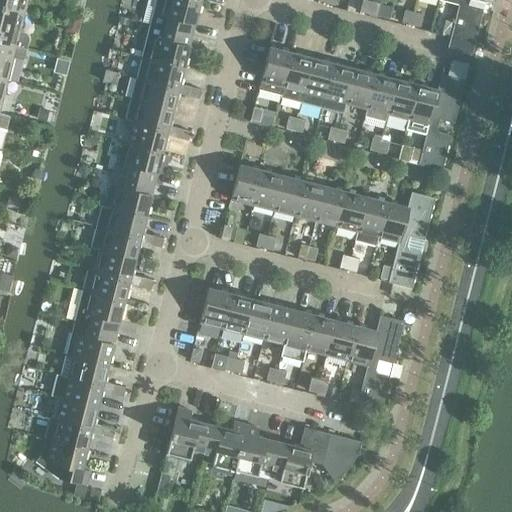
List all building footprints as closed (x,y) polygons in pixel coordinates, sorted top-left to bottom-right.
[(0,0),(0,6),(24,13),(27,0),(0,0)] [(192,35),(200,2),(190,0),(160,0),(160,1),(161,4),(162,7),(160,15),(153,13),(150,24),(192,35)] [(368,14),(371,1),(365,0),(362,0),(360,12),(368,14)] [(474,43),(484,0),(460,0),(459,4),(454,22),(451,35),(450,37),(474,43)] [(380,4),(371,1),(368,14),(376,16),(380,4)] [(24,13),(0,6),(0,42),(27,50),(29,41),(29,38),(27,35),(25,33),(19,32),(24,13)] [(410,24),(413,12),(405,10),(402,22),(410,24)] [(421,14),(413,12),(410,24),(418,26),(421,14)] [(69,16),(67,24),(79,27),(81,19),(69,16)] [(121,17),(119,24),(127,26),(129,19),(121,17)] [(451,35),(454,22),(445,20),(442,33),(451,35)] [(67,24),(65,32),(77,35),(79,27),(67,24)] [(183,68),(192,35),(150,24),(147,35),(154,37),(152,44),(150,47),(148,50),(146,53),(145,57),(142,56),(141,57),(148,59),(149,58),(183,68)] [(0,78),(19,83),(27,50),(0,42),(0,78)] [(280,94),(291,53),(269,47),(259,89),(280,94)] [(301,102),(312,58),(291,53),(280,94),(280,97),(301,102)] [(179,84),(183,68),(149,58),(148,59),(141,57),(136,77),(178,88),(177,93),(188,96),(190,87),(179,84)] [(324,98),(333,63),(312,58),(301,102),(322,107),(324,98)] [(345,103),(354,69),(333,63),(324,98),(339,102),(336,110),(343,112),(345,103)] [(366,109),(375,74),(354,69),(345,103),(366,109)] [(106,71),(104,81),(114,83),(117,73),(106,71)] [(387,114),(396,79),(375,74),(366,109),(387,114)] [(441,74),(437,90),(438,90),(429,125),(428,125),(422,150),(418,162),(418,165),(442,171),(451,135),(438,132),(436,129),(439,119),(454,123),(465,80),(452,77),(451,82),(441,80),(442,75),(441,74)] [(173,109),(177,93),(178,88),(136,77),(130,98),(173,109)] [(19,83),(0,78),(0,114),(10,117),(9,116),(10,113),(10,110),(9,106),(12,92),(15,90),(16,87),(17,84),(18,84),(19,83)] [(408,119),(417,85),(396,79),(387,114),(408,119)] [(438,90),(437,90),(417,85),(408,119),(428,125),(429,125),(438,90)] [(201,89),(190,87),(188,96),(199,99),(201,89)] [(169,126),(173,109),(130,98),(125,119),(132,121),(167,130),(166,135),(177,138),(179,128),(169,126)] [(262,109),(254,107),(251,120),(259,122),(262,109)] [(40,108),(37,120),(46,122),(49,111),(40,108)] [(0,150),(1,151),(10,117),(0,114),(0,150)] [(294,131),(297,118),(289,116),(285,128),(294,131)] [(305,120),(297,118),(294,131),(302,133),(305,120)] [(162,151),(166,135),(167,130),(132,121),(127,141),(127,142),(162,151)] [(336,141),(339,129),(331,127),(327,139),(336,141)] [(190,131),(179,128),(177,138),(188,140),(190,131)] [(347,131),(339,129),(336,141),(344,143),(347,131)] [(378,152),(381,139),(372,137),(369,150),(378,152)] [(389,142),(381,139),(378,152),(386,154),(389,142)] [(154,184),(162,151),(127,142),(127,141),(120,140),(120,141),(123,142),(122,146),(122,149),(123,153),(124,156),(123,160),(115,158),(112,173),(154,184)] [(418,162),(422,150),(413,148),(410,160),(418,162)] [(252,205),(261,170),(239,165),(230,199),(252,205)] [(273,210),(282,175),(261,170),(252,205),(273,210)] [(146,216),(154,184),(112,173),(108,187),(115,189),(114,193),(112,196),(109,198),(108,202),(106,206),(103,205),(103,206),(146,216)] [(294,216),(303,181),(282,175),(273,210),(294,216)] [(315,221),(324,186),(303,181),(294,216),(315,221)] [(336,226),(345,191),(324,186),(315,221),(336,226)] [(357,232),(366,197),(345,191),(336,226),(357,232)] [(411,192),(407,207),(408,207),(399,242),(398,242),(392,267),(388,280),(388,282),(412,288),(435,198),(422,195),(421,200),(411,197),(412,192),(411,192)] [(21,194),(17,213),(27,216),(32,197),(21,194)] [(378,237),(387,202),(366,197),(357,232),(378,237)] [(408,207),(407,207),(387,202),(378,237),(398,242),(399,242),(408,207)] [(146,216),(103,206),(101,205),(95,226),(140,237),(139,242),(150,244),(152,235),(141,233),(146,216)] [(233,227),(224,225),(221,237),(229,239),(233,227)] [(135,258),(139,242),(140,237),(95,226),(90,247),(100,249),(135,258)] [(264,248),(267,236),(259,234),(256,246),(264,248)] [(163,238),(152,235),(150,244),(161,247),(163,238)] [(275,238),(267,236),(264,248),(272,250),(275,238)] [(306,259),(309,246),(301,244),(297,257),(306,259)] [(7,245),(5,256),(16,258),(18,248),(7,245)] [(317,248),(309,246),(306,259),(314,261),(317,248)] [(131,274),(135,258),(100,249),(94,270),(130,279),(128,284),(139,286),(142,277),(131,274)] [(348,269),(351,257),(342,255),(339,267),(348,269)] [(359,259),(351,257),(348,269),(356,271),(359,259)] [(388,280),(392,267),(383,265),(380,278),(388,280)] [(124,300),(128,284),(130,279),(94,270),(87,268),(82,289),(124,300)] [(0,272),(0,292),(8,295),(12,275),(0,272)] [(152,280),(142,277),(139,286),(150,289),(152,280)] [(221,328),(230,293),(208,288),(199,323),(221,328)] [(116,332),(124,300),(82,289),(74,322),(116,332)] [(242,334),(251,299),(230,293),(221,328),(242,334)] [(263,339),(272,304),(251,299),(242,334),(263,339)] [(284,344),(293,309),(272,304),(263,339),(284,344)] [(305,349),(314,315),(293,309),(284,344),(281,356),(302,361),(305,349)] [(326,355),(335,320),(314,315),(305,349),(326,355)] [(379,315),(376,330),(376,331),(367,365),(360,391),(357,403),(356,405),(380,411),(403,321),(391,318),(389,323),(379,320),(381,315),(379,315)] [(347,360),(355,325),(335,320),(326,355),(347,360)] [(108,365),(116,332),(74,322),(65,354),(108,365)] [(376,331),(376,330),(355,325),(347,360),(367,365),(376,331)] [(201,350),(193,348),(189,360),(198,362),(201,350)] [(103,381),(108,365),(65,354),(60,375),(67,377),(102,386),(101,391),(112,393),(114,384),(103,381)] [(232,371),(236,359),(227,357),(224,369),(232,371)] [(244,361),(236,359),(232,371),(241,373),(244,361)] [(274,382),(277,369),(269,367),(266,380),(274,382)] [(286,372),(277,369),(274,382),(283,384),(286,372)] [(97,407),(101,391),(102,386),(67,377),(62,398),(97,407)] [(316,392),(319,380),(311,378),(308,390),(316,392)] [(328,382),(319,380),(316,392),(324,395),(328,382)] [(125,387),(114,384),(112,393),(123,396),(125,387)] [(357,403),(360,391),(352,388),(348,401),(357,403)] [(93,423),(97,407),(62,398),(56,419),(92,428),(90,432),(101,435),(104,426),(93,423)] [(190,410),(177,407),(166,453),(190,459),(191,452),(202,454),(210,424),(188,419),(190,410)] [(86,449),(90,432),(92,428),(56,419),(49,417),(44,438),(45,438),(46,438),(86,449)] [(234,470),(246,425),(233,421),(231,430),(210,424),(202,454),(213,457),(211,464),(234,470)] [(270,472),(277,441),(256,436),(258,428),(246,425),(234,470),(257,476),(259,469),(270,472)] [(115,429),(104,426),(101,435),(112,438),(115,429)] [(309,460),(316,430),(304,427),(299,447),(277,441),(270,472),(268,479),(302,487),(309,461),(309,460)] [(361,441),(316,430),(309,460),(309,461),(322,464),(335,482),(342,475),(347,470),(353,461),(357,453),(361,441)] [(81,469),(86,449),(46,438),(45,438),(41,454),(37,460),(59,477),(76,482),(73,496),(82,498),(89,471),(81,469)] [(161,473),(157,491),(166,494),(171,475),(161,473)]
